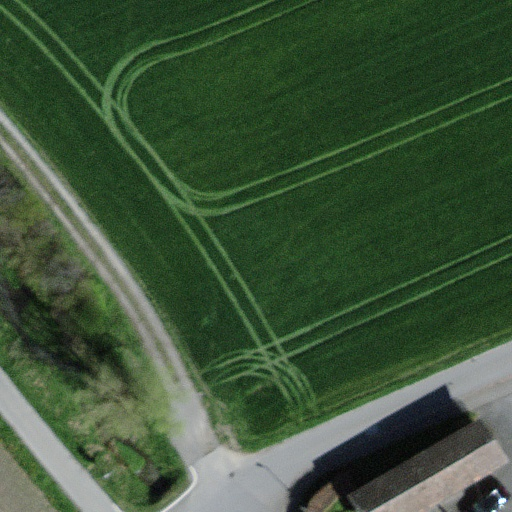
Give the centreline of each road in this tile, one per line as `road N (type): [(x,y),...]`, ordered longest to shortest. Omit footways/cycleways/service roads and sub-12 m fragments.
road 1 (track): [(246,498),(217,491),(192,459),(178,372),(151,321),(0,126)]
road 2 (unclassified): [(229,511),(352,431),(511,366)]
road 3 (unclassified): [(103,511),(0,387)]
